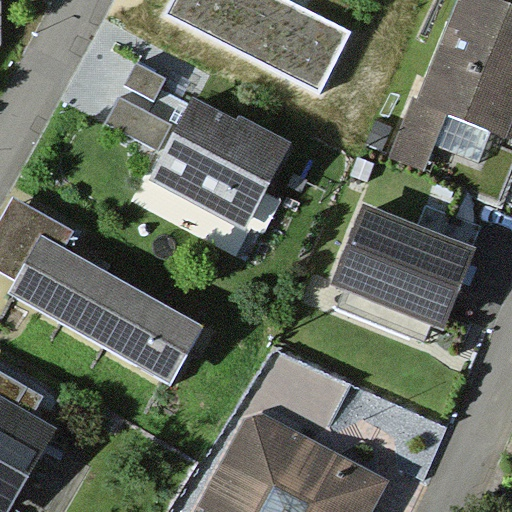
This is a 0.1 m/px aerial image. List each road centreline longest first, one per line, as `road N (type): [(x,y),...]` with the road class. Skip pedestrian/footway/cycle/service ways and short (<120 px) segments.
road 1 (residential): [(511,302),(412,511)]
road 2 (residential): [(0,140),(70,0)]
